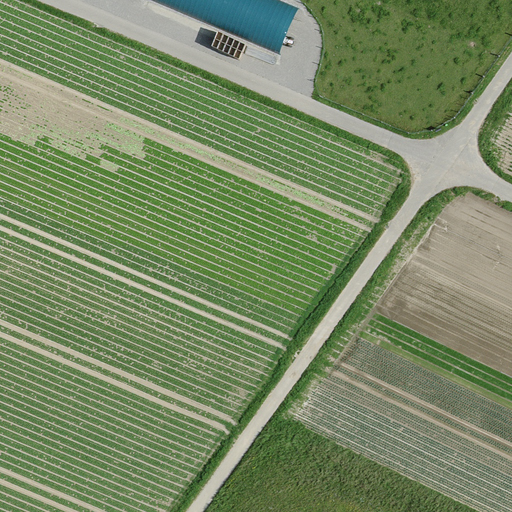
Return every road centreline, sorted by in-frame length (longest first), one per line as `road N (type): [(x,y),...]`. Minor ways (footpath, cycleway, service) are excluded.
road 1 (track): [(511,68),(196,511)]
road 2 (track): [(60,0),(511,190)]
